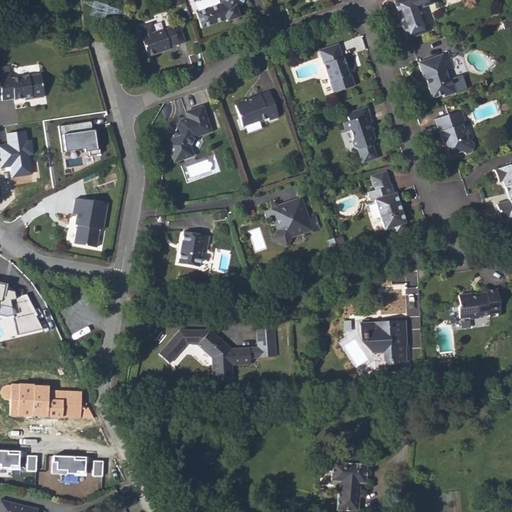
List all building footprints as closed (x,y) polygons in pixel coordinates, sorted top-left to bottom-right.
[(197,13),(202,29),(227,20),(228,23),(242,18),(240,12),(245,0),(225,0),(224,3),(197,13)] [(398,0),(393,2),(406,39),(427,33),(419,9),(432,5),(430,0),(398,0)] [(139,42),(140,48),(144,49),(147,58),(169,50),(169,48),(184,43),(178,25),(140,38),(141,40),(139,42)] [(318,51),(332,93),(353,86),(343,57),(342,58),(337,45),(318,51)] [(423,79),(429,82),(430,86),(427,88),(430,95),(434,97),(442,94),(446,95),(454,92),(450,81),(447,80),(444,73),(452,70),(447,54),(417,64),(423,79)] [(32,94),(44,92),(41,72),(11,77),(11,73),(0,74),(0,86),(2,100),(15,98),(15,99),(32,97),(32,94)] [(423,79),(423,80),(421,81),(424,89),(427,88),(430,86),(429,82),(423,79)] [(246,103),(235,107),(242,127),(268,118),(269,121),(279,118),(269,91),(251,97),(252,101),(246,103)] [(169,144),(173,157),(179,160),(183,162),(185,158),(192,144),(195,137),(211,131),(202,107),(186,112),(188,118),(180,121),(176,127),(178,131),(174,138),(171,139),(169,144)] [(353,112),(355,119),(368,114),(366,107),(353,112)] [(353,112),(346,115),(348,121),(343,123),(346,132),(351,131),(354,140),(352,142),(354,148),(358,150),(362,164),(377,159),(372,145),(375,140),(371,128),(370,129),(368,124),(371,123),(368,114),(355,119),(353,112)] [(456,112),(434,119),(443,144),(445,144),(449,156),(462,151),(465,153),(470,152),(472,145),(470,140),(466,138),(461,124),(456,112)] [(94,119),(57,124),(62,150),(88,146),(89,152),(99,151),(94,119)] [(26,131),(5,134),(7,145),(0,146),(0,167),(0,169),(11,167),(13,178),(32,175),(29,156),(34,155),(31,140),(27,141),(26,131)] [(496,169),(500,181),(503,180),(510,200),(497,204),(501,217),(508,214),(510,220),(511,218),(511,166),(509,168),(508,165),(496,169)] [(385,171),(370,176),(375,190),(390,185),(385,171)] [(405,224),(395,193),(393,193),(391,185),(390,185),(375,190),(367,193),(370,202),(374,200),(384,231),(395,227),(396,232),(405,229),(404,224),(405,224)] [(264,211),(267,218),(277,215),(280,224),(273,237),(287,243),(291,236),(290,234),(301,230),(302,232),(318,227),(314,215),(307,217),(300,197),(285,202),(285,204),(264,211)] [(71,214),(74,215),(73,225),(75,226),(74,231),(72,244),(94,248),(97,229),(100,230),(105,204),(74,199),(71,214)] [(177,262),(197,266),(201,250),(205,251),(208,235),(183,231),(177,262)] [(333,238),(327,240),(331,250),(336,248),(333,238)] [(0,315),(7,316),(14,315),(18,335),(43,329),(36,316),(38,315),(26,294),(16,297),(14,291),(6,290),(7,284),(0,282),(0,315)] [(457,316),(466,316),(468,318),(475,317),(478,314),(486,314),(486,316),(498,315),(495,289),(484,290),(484,292),(476,293),(476,294),(469,295),(469,294),(456,295),(457,304),(455,305),(457,316)] [(362,322),(358,324),(358,331),(362,334),(362,339),(364,339),(365,341),(369,345),(376,344),(383,351),(384,360),(386,360),(386,370),(398,369),(397,359),(404,359),(405,358),(404,345),(405,344),(404,321),(386,321),(386,323),(376,323),(376,321),(362,322)] [(259,355),(276,355),(275,324),(258,324),(258,345),(259,355)] [(196,344),(210,328),(178,330),(158,355),(170,364),(187,344),(196,344)] [(230,346),(210,328),(196,344),(211,356),(212,380),(233,379),(232,363),(250,362),(250,356),(249,345),(230,346)] [(250,356),(259,355),(258,345),(249,345),(250,356)] [(92,417),(88,407),(86,407),(86,404),(86,402),(84,401),(82,400),(80,402),(80,391),(47,390),(47,385),(10,384),(8,416),(31,415),(92,417)] [(19,450),(0,449),(0,469),(37,472),(35,455),(18,455),(19,450)] [(86,456),(51,456),(51,474),(85,476),(86,456)] [(103,461),(93,460),(92,477),(102,477),(103,461)] [(357,510),(359,482),(364,482),(365,465),(331,462),(330,480),(339,480),(336,509),(357,510)] [(0,499),(0,511),(30,511),(31,510),(25,508),(25,505),(0,499)]
